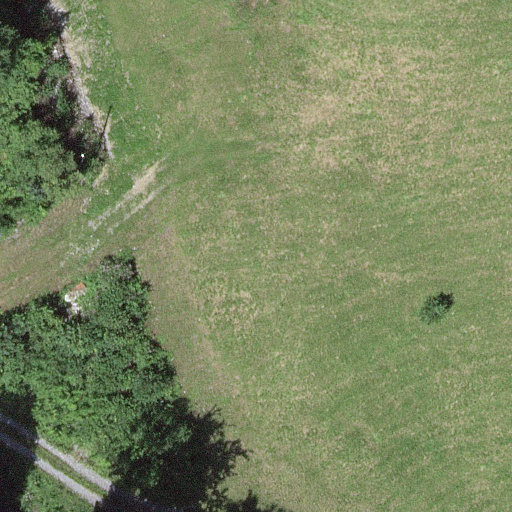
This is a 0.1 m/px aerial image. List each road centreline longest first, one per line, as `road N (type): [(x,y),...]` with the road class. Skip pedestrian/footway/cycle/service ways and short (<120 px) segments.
road 1 (track): [(0,299),(80,249),(158,172),(201,146)]
road 2 (track): [(0,420),(163,511)]
